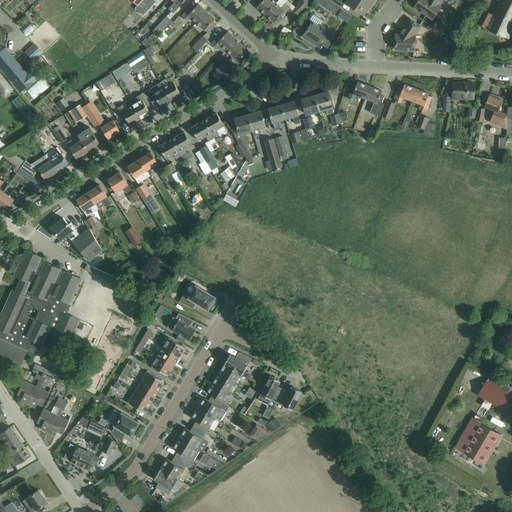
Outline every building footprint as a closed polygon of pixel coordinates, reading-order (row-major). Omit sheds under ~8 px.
[(135,8),(143,15),(155,1),(154,0),(142,0),(138,5),(135,8)] [(171,0),(174,2),(168,8),(173,13),(184,0),(171,0)] [(262,0),(257,6),(266,14),(278,0),(277,0),(275,2),(272,0),(262,0)] [(288,0),(278,0),(266,14),(274,22),(280,15),(282,17),(290,8),(292,10),(295,6),(288,0)] [(311,0),(303,0),(302,0),(300,0),(295,6),(292,10),(297,15),(305,6),(307,8),(313,1),(311,0)] [(315,0),(335,13),(340,6),(331,0),(315,0)] [(347,0),(346,3),(355,9),(364,14),(366,11),(368,12),(372,5),(364,0),(347,0)] [(418,0),(414,7),(422,12),(432,19),(441,6),(439,5),(442,0),(418,0)] [(511,0),(497,0),(499,1),(485,28),(509,38),(511,30),(511,0)] [(191,17),(196,22),(206,11),(198,3),(195,7),(192,5),(181,16),(186,21),(191,17)] [(338,15),(348,22),(352,16),(342,10),(338,15)] [(206,11),(196,22),(209,34),(213,30),(212,28),(216,24),(213,21),(215,19),(206,11)] [(153,31),(158,36),(172,21),(166,16),(153,31)] [(399,34),(395,34),(395,49),(415,50),(415,35),(414,35),(420,26),(410,18),(399,34)] [(312,22),(308,28),(303,36),(318,46),(320,42),(327,46),(334,34),(320,25),(319,26),(312,22)] [(161,34),(158,38),(162,42),(163,41),(168,35),(163,31),(161,34)] [(221,45),(228,51),(238,40),(228,31),(224,35),(222,32),(211,44),(216,49),(221,45)] [(192,46),(197,50),(207,40),(203,36),(192,46)] [(228,51),(231,54),(238,61),(248,50),(238,40),(228,51)] [(37,45),(27,54),(34,61),(44,53),(37,45)] [(438,45),(433,53),(442,58),(447,51),(438,45)] [(143,50),(148,58),(155,53),(150,46),(143,50)] [(26,70),(25,71),(5,47),(0,51),(0,66),(21,92),(40,76),(33,68),(29,71),(29,70),(26,70)] [(129,60),(128,61),(133,69),(137,67),(135,64),(145,57),(141,52),(129,60)] [(216,69),(224,79),(234,71),(225,61),(216,69)] [(126,62),(121,65),(126,74),(132,70),(126,62)] [(186,66),(177,75),(189,86),(198,77),(186,66)] [(0,72),(0,91),(5,97),(14,89),(0,72)] [(111,73),(96,82),(101,90),(116,82),(111,73)] [(169,84),(164,87),(171,100),(181,95),(177,87),(179,86),(173,76),(166,79),(169,84)] [(357,94),(365,97),(370,86),(357,81),(356,85),(352,84),(347,97),(354,100),(357,94)] [(155,86),(148,90),(149,91),(154,100),(157,98),(161,106),(171,100),(164,87),(161,82),(155,86)] [(453,83),(453,93),(452,97),(473,98),(474,84),(453,83)] [(403,97),(413,100),(417,89),(404,84),(403,88),(399,86),(394,100),(401,102),(403,97)] [(370,86),(365,97),(374,101),(370,112),(380,116),(384,104),(381,103),(384,96),(380,95),(382,91),(370,86)] [(417,89),(413,100),(422,104),(419,109),(426,112),(432,96),(428,95),(429,93),(417,89)] [(327,91),(315,95),(319,111),(326,109),(328,114),(333,112),(327,91)] [(138,102),(132,105),(140,118),(150,113),(145,105),(147,104),(142,94),(136,97),(138,102)] [(485,104),(484,106),(494,110),(489,122),(499,126),(507,129),(507,118),(507,115),(504,113),(498,111),(503,100),(496,98),(497,96),(491,94),(490,95),(489,95),(485,104)] [(302,98),(304,108),(306,114),(319,111),(315,95),(302,98)] [(63,98),(56,103),(62,110),(69,105),(63,98)] [(383,116),(389,118),(395,103),(389,100),(383,116)] [(82,107),(92,121),(100,115),(91,101),(82,107)] [(294,101),(281,105),(285,118),(292,116),(295,124),(300,122),(297,111),(294,101)] [(469,118),(474,118),(475,117),(476,117),(477,107),(476,107),(477,104),(471,103),(471,106),(469,105),(468,115),(469,116),(469,118)] [(80,104),(73,108),(80,119),(86,115),(80,104)] [(118,108),(118,109),(123,118),(125,116),(130,124),(140,118),(132,105),(126,109),(124,104),(118,108)] [(269,108),(272,118),(275,130),(280,128),(279,120),(285,118),(281,105),(269,108)] [(248,114),(253,130),(254,135),(260,134),(261,131),(266,129),(265,126),(266,126),(261,110),(248,114)] [(216,113),(204,120),(213,137),(219,134),(216,130),(224,126),(216,113)] [(338,113),(330,116),(333,125),(341,123),(338,113)] [(237,140),(247,158),(253,154),(247,144),(249,143),(247,140),(249,140),(247,132),(253,130),(248,114),(235,118),(241,138),(237,140)] [(421,114),(416,125),(424,128),(422,133),(430,134),(434,123),(429,121),(430,118),(421,114)] [(304,118),(306,128),(314,126),(311,116),(304,118)] [(406,131),(411,119),(406,117),(400,130),(406,131)] [(98,123),(102,130),(108,138),(120,130),(113,120),(106,125),(103,120),(98,123)] [(191,128),(196,136),(198,140),(206,136),(208,140),(213,137),(204,120),(191,128)] [(49,124),(44,127),(56,149),(62,145),(60,142),(52,129),(49,124)] [(58,125),(52,129),(60,142),(66,139),(58,125)] [(88,136),(81,140),(88,151),(100,144),(93,132),(92,133),(89,128),(84,131),(88,136)] [(307,129),(297,132),(291,134),(294,143),(310,138),(307,129)] [(184,132),(172,139),(181,156),(187,152),(184,148),(191,144),(184,132)] [(275,138),(280,156),(288,154),(282,136),(275,138)] [(273,138),(263,141),(269,160),(272,170),(282,167),(273,138)] [(70,148),(71,150),(77,159),(88,151),(81,140),(75,144),(72,139),(67,143),(70,147),(70,148)] [(159,146),(164,155),(166,159),(173,154),(176,159),(181,156),(172,139),(159,146)] [(207,145),(200,149),(212,170),(218,166),(214,158),(215,158),(207,145)] [(151,151),(139,159),(149,175),(150,175),(147,170),(153,166),(156,171),(161,167),(151,151)] [(62,153),(50,161),(57,171),(69,164),(62,153)] [(238,166),(231,154),(226,156),(232,169),(238,166)] [(57,171),(50,161),(47,157),(32,166),(25,162),(21,168),(32,176),(37,170),(39,168),(46,179),(57,171)] [(128,166),(133,175),(138,183),(149,175),(139,159),(128,166)] [(177,171),(172,162),(165,166),(170,175),(177,171)] [(221,173),(227,181),(234,175),(228,167),(221,173)] [(21,168),(17,173),(24,178),(21,183),(30,189),(33,184),(35,186),(39,180),(32,176),(21,168)] [(160,173),(165,182),(171,191),(176,188),(165,170),(160,173)] [(108,179),(113,188),(116,192),(123,188),(126,193),(132,190),(120,171),(108,179)] [(100,184),(88,192),(97,206),(98,206),(96,203),(102,199),(107,206),(112,203),(100,184)] [(136,188),(143,198),(146,203),(153,198),(144,184),(136,188)] [(0,195),(0,205),(6,210),(14,199),(18,193),(14,189),(9,196),(3,191),(0,195)] [(88,192),(76,199),(87,215),(92,212),(99,208),(98,206),(97,206),(88,192)] [(139,199),(134,192),(128,196),(133,203),(139,199)] [(85,220),(89,228),(90,229),(97,225),(91,216),(85,220)] [(51,227),(57,235),(62,240),(67,235),(90,260),(103,249),(90,229),(89,228),(80,235),(75,228),(71,222),(69,224),(63,217),(51,227)] [(126,231),(135,246),(143,241),(133,226),(126,231)] [(183,245),(186,249),(193,245),(190,241),(183,245)] [(18,292),(12,289),(0,315),(0,357),(20,367),(24,359),(24,358),(27,351),(35,354),(40,344),(42,346),(48,332),(68,342),(70,342),(80,319),(63,311),(67,303),(70,304),(81,279),(40,260),(42,256),(35,253),(34,253),(25,249),(14,275),(24,280),(18,292)] [(91,266),(87,264),(84,270),(93,274),(93,273),(116,283),(121,285),(123,281),(91,266)] [(160,283),(152,280),(150,286),(158,289),(160,283)] [(184,293),(178,301),(193,308),(197,302),(208,309),(210,306),(212,307),(216,300),(214,299),(215,297),(197,285),(189,296),(184,293)] [(174,317),(167,327),(179,334),(176,339),(184,343),(187,338),(189,340),(195,329),(190,326),(193,320),(179,313),(176,318),(174,317)] [(144,335),(148,338),(152,331),(148,329),(144,335)] [(139,344),(143,347),(148,338),(144,335),(139,344)] [(169,337),(163,347),(179,356),(185,347),(169,337)] [(163,347),(157,356),(174,366),(179,356),(163,347)] [(230,354),(224,364),(241,375),(248,379),(251,374),(244,370),(251,357),(239,352),(236,357),(230,354)] [(174,366),(157,356),(152,365),(168,375),(174,366)] [(34,368),(78,388),(80,384),(36,363),(34,368)] [(224,364),(218,373),(236,384),(241,375),(224,364)] [(148,371),(142,382),(158,392),(164,381),(148,371)] [(21,400),(28,404),(41,375),(37,373),(32,384),(24,381),(18,394),(23,396),(21,400)] [(218,373),(213,382),(230,393),(236,384),(218,373)] [(41,375),(28,404),(35,407),(37,403),(42,405),(49,392),(41,388),(46,378),(41,375)] [(269,375),(257,399),(268,404),(271,398),(277,401),(283,389),(277,386),(280,380),(269,375)] [(511,395),(486,380),(477,394),(511,415),(511,413),(511,395)] [(142,382),(135,392),(151,402),(158,392),(142,382)] [(213,382),(207,392),(224,402),(230,393),(213,382)] [(282,404),(284,405),(293,409),(302,391),(291,386),(288,392),(283,389),(277,401),(282,404)] [(129,403),(145,413),(151,402),(135,392),(129,403)] [(204,397),(198,407),(215,418),(220,421),(230,405),(212,395),(209,400),(204,397)] [(55,406),(59,408),(63,399),(59,397),(55,406)] [(59,408),(64,410),(68,401),(63,399),(59,408)] [(235,409),(240,412),(244,414),(248,408),(239,403),(235,409)] [(197,420),(194,426),(205,433),(209,428),(215,418),(198,407),(192,417),(197,420)] [(41,428),(48,432),(56,414),(44,409),(37,422),(43,424),(41,428)] [(111,432),(114,437),(121,441),(126,432),(131,435),(139,423),(130,417),(122,412),(114,425),(115,426),(111,432)] [(56,414),(48,432),(55,435),(57,431),(62,433),(68,420),(56,414)] [(267,420),(259,416),(256,421),(264,425),(267,420)] [(89,425),(88,428),(102,434),(106,427),(82,417),(79,421),(89,425)] [(267,424),(273,431),(282,425),(276,417),(267,424)] [(455,446),(484,463),(500,436),(472,419),(455,446)] [(0,432),(0,443),(13,465),(28,455),(10,426),(0,432)] [(185,428),(179,438),(196,448),(202,438),(205,433),(194,426),(191,431),(185,428)] [(433,433),(424,447),(436,455),(445,441),(433,433)] [(236,436),(232,442),(239,447),(243,440),(236,436)] [(115,441),(109,438),(103,451),(109,454),(115,441)] [(179,438),(173,448),(178,451),(175,456),(187,463),(191,458),(194,460),(200,450),(196,448),(179,438)] [(77,446),(75,452),(71,461),(87,468),(90,461),(96,464),(99,457),(93,455),(93,454),(77,446)] [(167,458),(161,468),(178,479),(178,478),(184,469),(187,463),(175,456),(172,461),(167,458)] [(211,456),(207,462),(215,467),(217,468),(223,464),(219,461),(211,456)] [(178,479),(161,468),(154,478),(160,482),(156,487),(168,494),(171,489),(172,489),(178,479)] [(23,501),(28,508),(30,511),(33,511),(39,508),(47,502),(39,490),(30,495),(23,501)] [(8,511),(0,500),(0,511),(8,511)]
